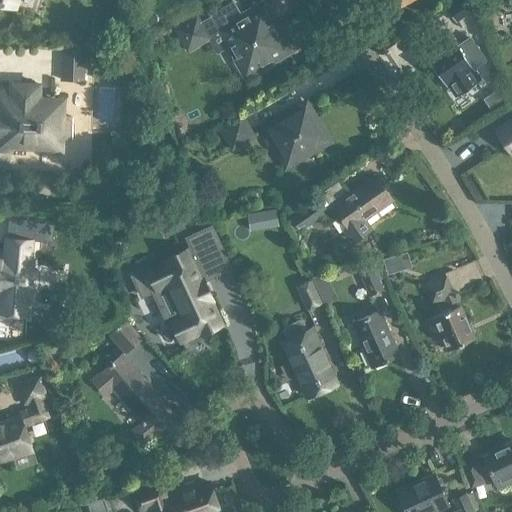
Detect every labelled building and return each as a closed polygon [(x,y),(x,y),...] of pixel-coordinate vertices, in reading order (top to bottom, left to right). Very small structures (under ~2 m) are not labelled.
[(456,22),(474,9),(467,0),(459,0),(446,9),(456,22)] [(261,7),(219,30),(244,75),(286,51),(261,7)] [(211,38),(197,13),(172,27),(186,52),(211,38)] [(435,39),(442,50),(433,56),(435,60),(433,61),(453,91),(463,85),(464,88),(478,79),(447,32),(435,39)] [(61,79),(84,80),(85,50),(62,49),(61,79)] [(59,148),(59,139),(71,139),(72,117),(60,116),(60,102),(45,102),(45,98),(39,98),(39,84),(12,83),(12,91),(0,90),(0,140),(12,141),(12,137),(31,138),(31,147),(59,148)] [(326,142),(304,104),(263,128),(285,166),(326,142)] [(240,116),(219,128),(231,149),(252,137),(240,116)] [(511,121),(497,131),(506,145),(511,141),(511,121)] [(363,221),(393,202),(374,176),(347,194),(340,183),(321,196),(323,200),(291,221),(299,232),(319,218),(325,227),(336,219),(341,225),(342,225),(347,232),(344,234),(352,245),(372,232),(363,221)] [(275,209),(246,215),(250,231),(278,226),(275,209)] [(179,213),(167,218),(174,233),(185,228),(179,213)] [(31,239),(31,240),(52,242),(54,220),(33,218),(31,239)] [(180,344),(225,324),(203,282),(233,268),(212,224),(184,237),(188,246),(130,276),(140,298),(151,293),(167,327),(169,326),(180,344)] [(4,257),(0,256),(0,293),(0,297),(0,313),(25,315),(27,296),(29,296),(30,287),(34,288),(38,284),(39,273),(36,268),(32,268),(33,260),(30,259),(31,239),(6,237),(4,257)] [(403,254),(386,259),(390,270),(407,265),(403,254)] [(355,262),(359,271),(372,265),(369,258),(355,262)] [(372,265),(359,271),(358,272),(369,296),(383,289),(372,265)] [(296,275),(299,283),(309,278),(305,270),(296,275)] [(454,295),(444,272),(423,282),(433,305),(444,300),(448,310),(426,320),(433,336),(438,334),(446,350),(475,337),(461,304),(458,306),(453,295),(454,295)] [(335,332),(315,289),(300,295),(320,339),(335,332)] [(371,368),(400,354),(379,309),(350,322),(371,368)] [(108,334),(125,354),(143,338),(126,318),(102,324),(109,333),(108,334)] [(305,399),(339,383),(312,325),(306,328),(303,321),(299,319),(283,326),(281,332),(284,338),(279,341),(305,399)] [(46,362),(53,360),(49,348),(50,345),(54,344),(52,338),(38,341),(46,362)] [(153,435),(176,415),(122,353),(90,379),(105,396),(112,390),(129,408),(130,407),(153,435)] [(0,418),(0,462),(13,458),(14,461),(17,463),(20,464),(24,463),(29,461),(32,458),(32,454),(25,426),(54,415),(46,392),(55,390),(45,364),(25,368),(12,373),(22,411),(0,418)] [(509,475),(511,473),(511,439),(493,448),(493,450),(481,455),(483,458),(475,462),(474,460),(460,466),(470,488),(483,482),(478,470),(485,467),(494,487),(511,480),(509,475)] [(434,472),(395,489),(405,511),(433,511),(449,505),(434,472)] [(156,511),(219,511),(220,511),(210,480),(194,486),(193,482),(170,490),(165,477),(131,489),(137,504),(152,499),(156,511)] [(474,511),(465,492),(451,499),(457,511),(474,511)] [(109,511),(104,495),(85,501),(88,511),(109,511)]
